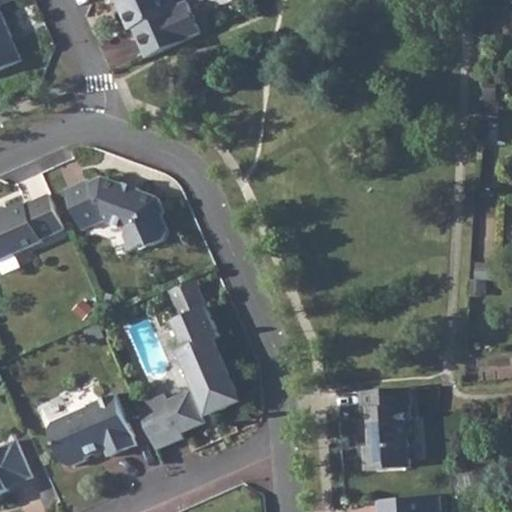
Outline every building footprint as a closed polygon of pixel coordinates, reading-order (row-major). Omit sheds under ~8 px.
[(0,0),(0,71),(23,62),(0,8),(0,7),(4,6),(1,0),(0,0)] [(170,0),(123,0),(126,5),(122,9),(130,30),(135,28),(147,58),(175,45),(202,33),(188,2),(174,8),(170,0)] [(90,178),(66,188),(84,228),(108,217),(111,222),(130,230),(128,235),(135,251),(151,243),(153,247),(166,242),(171,230),(163,213),(166,212),(159,196),(142,190),(137,192),(123,186),(124,183),(104,176),(93,180),(90,178)] [(65,225),(51,192),(26,203),(24,200),(0,210),(0,260),(43,241),(41,236),(65,225)] [(196,278),(174,288),(186,317),(179,320),(191,347),(184,351),(202,391),(194,395),(192,390),(169,400),(166,394),(140,406),(158,449),(185,438),(183,432),(206,422),(202,411),(209,408),(212,413),(228,407),(227,404),(238,399),(234,391),(237,390),(214,338),(221,335),(196,278)] [(475,287),(474,301),(489,301),(490,287),(475,287)] [(411,388),(362,391),(363,410),(368,410),(369,434),(376,441),(377,448),(363,448),(365,473),(408,471),(407,438),(410,439),(408,408),(411,408),(411,388)] [(53,423),(51,430),(66,464),(72,467),(87,461),(89,455),(92,454),(91,450),(101,447),(102,449),(107,447),(112,456),(138,445),(134,437),(136,436),(129,420),(117,394),(88,406),(89,408),(53,423)] [(0,495),(9,491),(8,488),(33,477),(17,441),(0,448),(0,495)] [(442,511),(441,495),(426,496),(426,511),(442,511)] [(426,511),(426,496),(378,500),(379,511),(426,511)]
